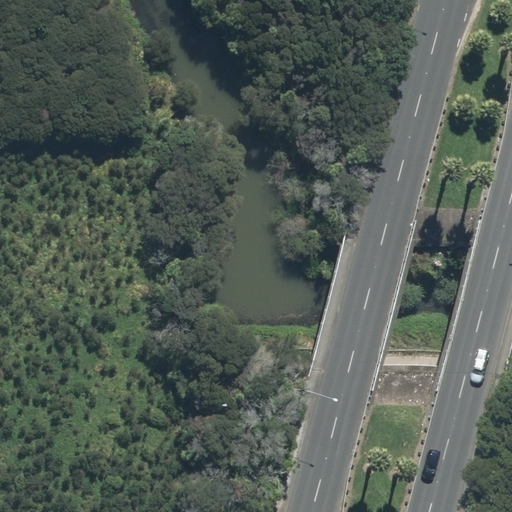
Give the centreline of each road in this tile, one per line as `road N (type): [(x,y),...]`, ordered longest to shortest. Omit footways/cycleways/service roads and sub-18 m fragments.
road 1 (primary): [(307,511),(444,0)]
road 2 (primary): [(511,221),(436,511)]
